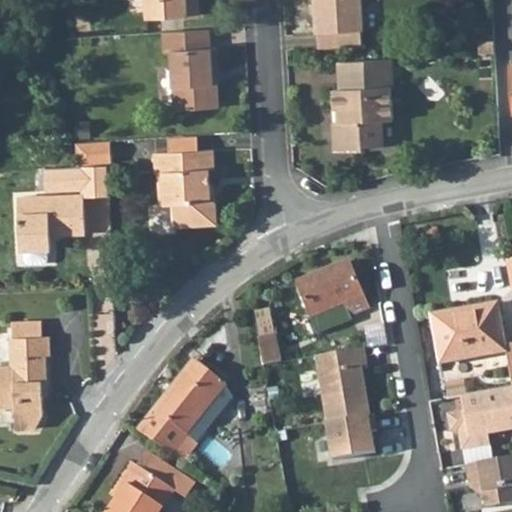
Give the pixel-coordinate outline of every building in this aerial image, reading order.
[(145,0),(147,22),(197,18),(196,0),(145,0)] [(312,0),(315,37),(318,36),(360,34),(363,34),(361,0),(312,0)] [(209,33),(162,35),(163,55),(171,54),(174,112),(218,110),(215,50),(210,50),(209,33)] [(360,34),(318,36),(318,51),(360,49),(360,34)] [(498,42),(482,43),(483,55),(498,55),(498,42)] [(387,62),(338,65),(339,92),(332,92),(333,112),(337,111),(338,125),(333,125),(334,154),(362,153),(362,148),(383,147),(382,122),(394,122),(392,89),(388,89),(387,62)] [(169,153),(199,152),(199,137),(168,139),(169,153)] [(102,143),(76,144),(78,168),(103,166),(102,143)] [(169,153),(155,154),(156,174),(159,174),(161,206),(174,206),(175,227),(217,225),(216,203),(210,197),(209,171),(214,171),(213,151),(199,152),(169,153)] [(101,175),(85,176),(87,206),(103,205),(101,175)] [(49,252),(49,239),(49,233),(56,233),(60,239),(83,238),(80,199),(17,200),(18,254),(23,253),(24,262),(28,268),(42,268),(47,261),(47,253),(49,252)] [(435,225),(416,228),(420,246),(438,243),(435,225)] [(348,263),(297,284),(311,319),(344,305),(348,317),(367,309),(348,263)] [(497,304),(431,315),(439,364),(506,353),(497,304)] [(258,310),(268,365),(285,362),(275,307),(258,310)] [(14,327),(14,341),(42,341),(42,327),(14,327)] [(42,341),(14,341),(11,341),(12,369),(0,369),(0,410),(15,410),(15,433),(35,431),(42,421),(41,401),(41,387),(47,387),(46,359),(52,359),(51,340),(42,341)] [(366,349),(318,357),(330,423),(373,416),(363,366),(369,365),(366,349)] [(192,361),(150,414),(182,440),(170,455),(182,464),(198,444),(186,436),(225,387),(192,361)] [(511,386),(463,396),(466,413),(458,414),(464,448),(491,444),(489,429),(511,425),(511,426),(511,386)] [(150,414),(137,431),(167,455),(168,457),(170,455),(182,440),(150,414)] [(330,423),(328,424),(335,460),(379,453),(375,431),(379,430),(377,415),(373,416),(330,423)] [(511,457),(467,466),(471,489),(486,497),(488,507),(511,502),(511,457)] [(168,490),(165,488),(133,465),(125,476),(119,484),(127,489),(110,511),(159,511),(163,506),(166,502),(173,493),(168,490)]
